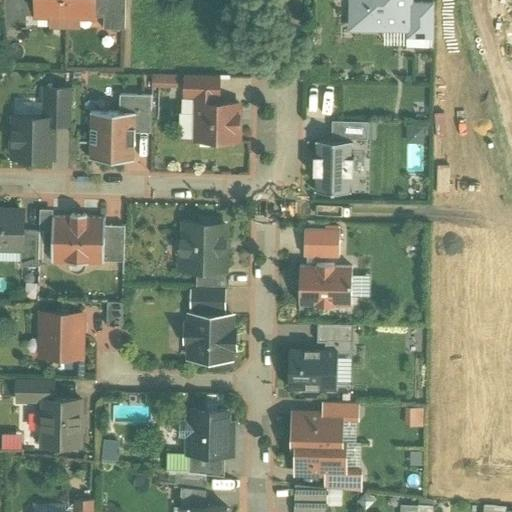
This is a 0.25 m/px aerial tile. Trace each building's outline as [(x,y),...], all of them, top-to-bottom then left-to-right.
[(37,0),(4,0),(5,27),(27,27),(27,16),(37,16),(37,0)] [(65,0),(37,0),(37,16),(65,17),(65,28),(65,0)] [(65,0),(65,28),(66,28),(66,17),(94,17),(94,0),(65,0)] [(126,0),(94,0),(94,17),(104,18),(104,29),(125,30),(126,0)] [(409,0),(353,0),(353,27),(408,28),(409,28),(409,2),(409,0)] [(434,3),(409,2),(409,28),(408,28),(407,38),(434,39),(434,3)] [(185,76),(153,75),(153,83),(185,84),(185,76)] [(220,76),(185,75),(185,76),(185,84),(185,98),(198,98),(219,98),(220,98),(220,76)] [(72,89),(44,88),(44,118),(54,119),(54,124),(72,125),(72,89)] [(120,94),(120,112),(91,112),(90,159),(135,160),(136,110),(137,95),(120,94)] [(152,95),(137,95),(136,110),(152,110),(152,95)] [(183,98),(185,134),(194,133),(192,98),(183,98)] [(239,104),(219,103),(219,98),(198,98),(197,140),(200,140),(200,146),(216,146),(216,140),(239,141),(239,104)] [(44,118),(14,118),(14,138),(11,141),(11,151),(14,153),(13,157),(53,158),(54,124),(54,119),(44,118)] [(368,121),(332,120),(332,140),(352,141),(352,139),(368,139),(368,121)] [(408,126),(408,172),(420,172),(421,126),(408,126)] [(332,140),(316,140),(316,142),(317,142),(316,156),(314,156),(313,175),(315,175),(315,189),(315,191),(351,192),(351,190),(350,190),(351,176),(353,176),(354,157),(351,157),(352,142),(353,142),(353,141),(352,141),(332,140)] [(0,247),(21,248),(22,248),(23,231),(23,212),(6,212),(4,210),(0,209),(0,247)] [(87,214),(72,213),(71,217),(53,217),(52,262),(70,262),(70,259),(86,260),(86,263),(104,263),(104,261),(105,225),(105,218),(87,218),(87,214)] [(218,221),(201,220),(201,224),(185,224),(184,251),(182,251),(181,269),(197,270),(224,270),(225,269),(226,225),(218,225),(218,221)] [(125,226),(105,225),(104,261),(124,262),(125,226)] [(350,228),(302,226),(297,307),(361,311),(363,267),(348,266),(350,228)] [(40,231),(23,231),(22,248),(21,248),(21,267),(39,267),(40,231)] [(224,270),(197,270),(196,288),(226,289),(229,289),(229,269),(225,269),(224,270)] [(196,288),(191,288),(191,314),(226,315),(226,289),(196,288)] [(82,301),(62,301),(62,313),(82,313),(82,301)] [(123,302),(108,302),(107,326),(123,326),(123,302)] [(62,313),(43,312),(42,335),(46,339),(46,355),(82,355),(83,313),(82,313),(62,313)] [(226,315),(191,314),(191,322),(186,322),(186,344),(190,344),(190,358),(231,359),(231,350),(235,350),(236,328),(232,328),(232,315),(226,315)] [(355,325),(319,323),(318,343),(327,343),(327,349),(354,350),(355,325)] [(340,351),(292,349),(290,389),(339,391),(340,351)] [(20,398),(40,398),(56,398),(55,379),(20,379),(20,398)] [(83,439),(83,397),(56,398),(40,398),(41,439),(83,439)] [(358,403),(325,402),(324,415),(342,415),(342,417),(358,417),(358,403)] [(229,411),(189,410),(188,420),(180,420),(180,437),(188,437),(188,454),(189,454),(225,454),(233,455),(234,439),(232,436),(230,433),(228,431),(229,411)] [(297,444),(341,444),(342,417),(342,415),(324,415),(294,414),(293,443),(297,444)] [(103,459),(119,460),(120,440),(104,439),(103,459)] [(346,444),(341,444),(297,444),(297,472),(327,473),(345,474),(345,472),(346,444)] [(225,454),(189,454),(189,474),(206,476),(206,475),(225,477),(225,454)] [(361,473),(345,472),(345,474),(327,473),(326,488),(328,488),(360,492),(361,473)] [(189,474),(177,473),(175,487),(204,491),(206,476),(189,474)] [(326,488),(296,485),(294,511),(326,511),(328,488),(326,488)] [(206,494),(181,493),(181,508),(191,508),(192,507),(206,508),(206,494)] [(92,511),(92,499),(77,499),(76,511),(92,511)]
